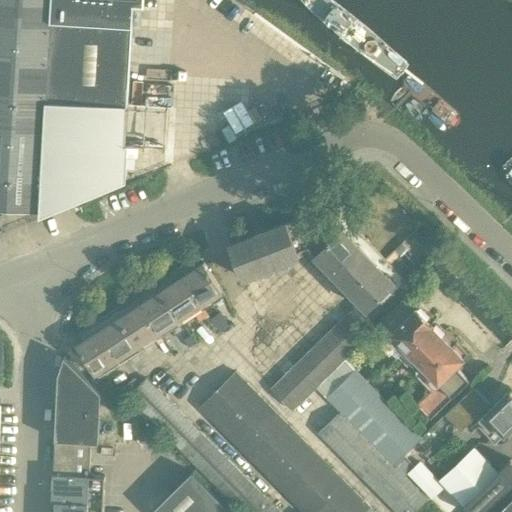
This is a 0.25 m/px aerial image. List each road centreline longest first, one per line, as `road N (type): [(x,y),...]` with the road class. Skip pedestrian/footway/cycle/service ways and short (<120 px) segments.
road 1 (unclassified): [(35,270),(196,196),(360,137)]
road 2 (unclassified): [(25,511),(35,270)]
road 3 (unclassified): [(511,260),(394,146),(360,137)]
